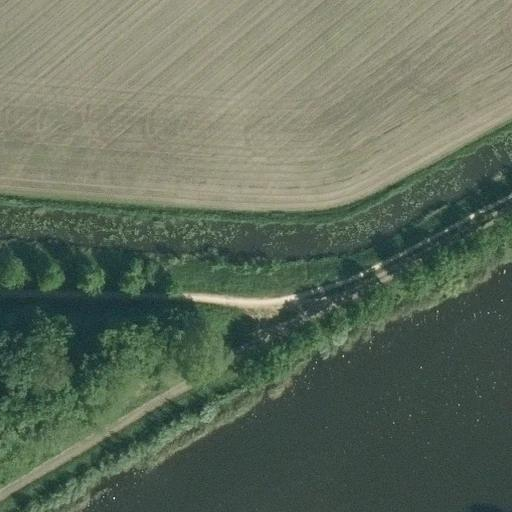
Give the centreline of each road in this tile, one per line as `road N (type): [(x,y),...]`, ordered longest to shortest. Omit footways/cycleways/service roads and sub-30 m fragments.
road 1 (track): [(0,496),(308,316)]
road 2 (track): [(308,316),(511,211)]
